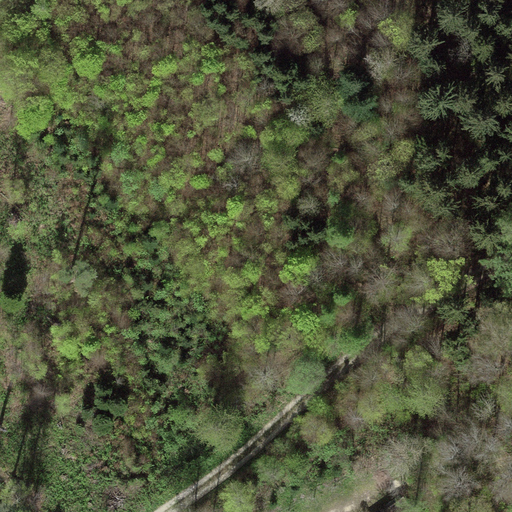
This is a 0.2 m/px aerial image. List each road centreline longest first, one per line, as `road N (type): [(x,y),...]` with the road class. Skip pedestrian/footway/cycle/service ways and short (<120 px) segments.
road 1 (track): [(511,259),(402,317),(162,511)]
road 2 (track): [(330,511),(414,476),(511,456)]
